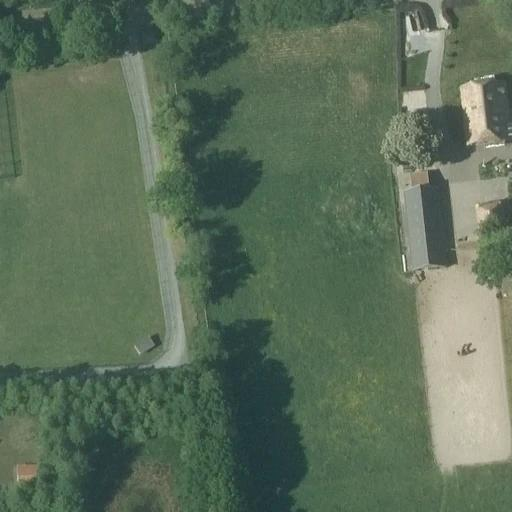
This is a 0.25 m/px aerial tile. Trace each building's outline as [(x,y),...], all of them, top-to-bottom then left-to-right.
[(428,84),(402,88),(407,122),(433,118),(428,84)] [(511,127),(507,128),(502,86),(463,90),(469,146),(508,142),(508,139),(511,138),(511,127)] [(407,172),(408,187),(425,187),(425,171),(407,172)] [(509,174),(455,180),(458,215),(476,213),(474,193),(510,189),(509,174)] [(429,192),(413,194),(405,195),(413,272),(445,269),(437,191),(429,192)] [(147,339),(134,347),(140,357),(153,348),(147,339)] [(41,466),(24,467),(24,490),(41,490),(41,466)]
